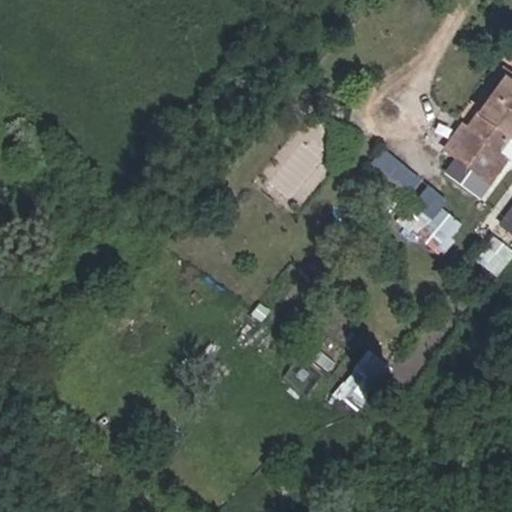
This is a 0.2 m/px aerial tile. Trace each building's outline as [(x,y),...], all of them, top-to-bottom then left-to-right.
[(457,122),(437,149),(475,178),(511,126),(511,82),(496,71),(478,94),(487,101),(475,118),(469,113),(461,125),(457,122)] [(408,195),(423,177),(384,146),(369,163),(408,195)] [(442,253),(468,221),(427,187),(401,219),(442,253)] [(511,204),(500,223),(511,231),(511,204)] [(370,347),(341,386),(366,404),(394,364),(370,347)] [(199,422),(180,408),(169,423),(188,437),(199,422)]
